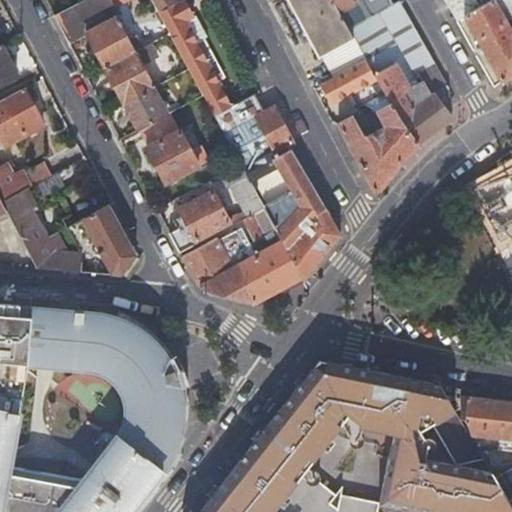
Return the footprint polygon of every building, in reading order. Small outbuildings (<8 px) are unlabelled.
[(91,36),(106,65),(134,50),(115,14),(87,28),(82,20),(103,8),(105,10),(123,0),(78,0),(54,14),(71,46),(91,36)] [(151,0),(158,12),(177,1),(176,0),(151,0)] [(213,115),(230,106),(184,23),(195,17),(184,0),(180,0),(177,1),(158,12),(162,20),(168,31),(188,68),(194,78),(202,94),(213,115)] [(366,57),(349,28),(341,13),(333,0),(284,0),(316,56),(340,43),(352,65),(366,57)] [(333,0),(341,13),(349,28),(387,7),(383,0),(333,0)] [(464,16),(490,0),(463,0),(457,4),(464,16)] [(502,81),(511,73),(511,0),(490,0),(464,16),(502,81)] [(387,7),(349,28),(366,57),(374,72),(395,61),(410,87),(420,82),(429,97),(446,87),(434,67),(397,2),(387,7)] [(449,9),(455,21),(464,16),(457,4),(449,9)] [(168,31),(162,20),(138,33),(144,44),(168,31)] [(134,50),(106,65),(125,100),(153,85),(134,50)] [(0,85),(14,78),(0,51),(0,85)] [(354,115),(337,124),(375,191),(416,145),(374,72),(366,57),(352,65),(320,82),(331,102),(349,91),(357,106),(363,103),(379,110),(387,126),(366,138),(354,115)] [(374,72),(416,145),(450,120),(447,89),(446,87),(429,97),(420,82),(410,87),(395,61),(374,72)] [(202,94),(194,78),(172,90),(180,105),(202,94)] [(125,100),(139,127),(168,112),(153,85),(125,100)] [(43,126),(24,90),(0,102),(0,143),(2,142),(5,146),(43,126)] [(261,205),(300,277),(303,281),(339,234),(288,145),(293,142),(273,106),(263,111),(254,93),(230,106),(213,115),(225,136),(232,150),(240,165),(261,205)] [(168,112),(139,127),(148,144),(178,129),(180,132),(198,122),(210,143),(225,136),(213,115),(202,94),(180,105),(168,112)] [(197,164),(180,132),(178,129),(148,144),(146,146),(165,182),(197,164)] [(24,192),(31,189),(22,173),(13,177),(5,164),(0,166),(0,200),(2,204),(24,192)] [(169,231),(179,251),(197,240),(197,238),(227,220),(211,191),(180,208),(187,222),(169,231)] [(8,214),(8,215),(30,204),(24,192),(2,204),(8,214)] [(30,204),(8,215),(37,270),(63,272),(54,253),(30,204)] [(236,264),(257,299),(300,277),(261,205),(254,209),(272,244),(255,253),(241,228),(219,240),(234,266),(236,264)] [(82,255),(54,253),(63,272),(65,272),(121,276),(137,256),(110,207),(81,223),(93,246),(86,250),(89,256),(82,255)] [(249,211),(241,216),(253,238),(261,234),(249,211)] [(250,303),(257,299),(236,264),(234,266),(219,240),(217,237),(181,255),(199,289),(218,295),(250,303)] [(182,432),(184,411),(182,391),(175,371),(169,359),(156,342),(140,329),(122,319),(105,315),(0,306),(0,511),(127,511),(172,458),(178,445),(182,432)] [(311,369),(202,511),(217,511),(313,389),(329,399),(334,438),(344,424),(365,429),(368,414),(362,413),(364,406),(366,407),(369,391),(388,394),(390,388),(416,392),(427,412),(448,399),(441,386),(435,384),(364,370),(333,371),(311,369)] [(366,407),(364,406),(362,413),(368,414),(365,429),(398,436),(406,437),(403,450),(395,449),(384,505),(383,506),(411,511),(511,511),(511,504),(499,483),(487,484),(489,474),(461,469),(483,457),(476,445),(448,399),(427,412),(416,392),(390,388),(388,394),(369,391),(366,407)] [(217,511),(370,511),(372,502),(357,499),(356,508),(348,508),(348,511),(343,511),(346,496),(346,487),(338,497),(306,475),(334,438),(329,399),(313,389),(217,511)] [(465,421),(476,445),(511,449),(511,402),(468,399),(468,400),(466,416),(465,421)] [(398,436),(395,449),(403,450),(406,437),(398,436)] [(357,499),(346,496),(343,511),(348,511),(348,508),(356,508),(357,499)] [(384,505),(372,502),(370,511),(382,511),(383,506),(384,505)]
